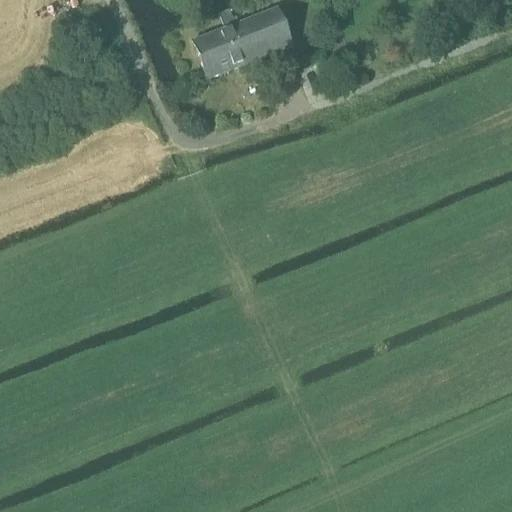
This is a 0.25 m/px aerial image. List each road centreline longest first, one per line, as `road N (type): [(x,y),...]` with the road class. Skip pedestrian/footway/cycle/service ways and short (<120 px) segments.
road 1 (track): [(342,501),(181,141),(139,164)]
road 2 (unclassified): [(283,120),(204,143),(177,140),(109,0)]
